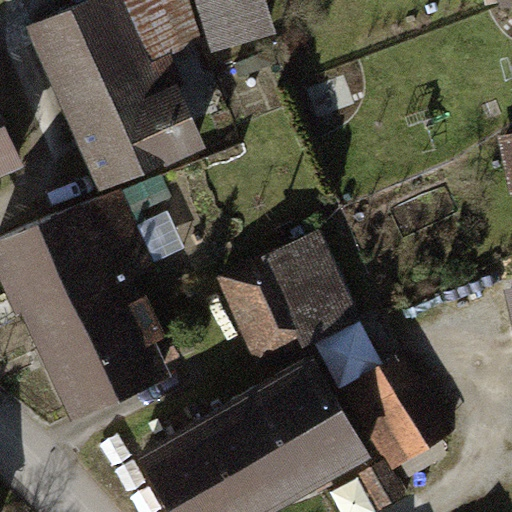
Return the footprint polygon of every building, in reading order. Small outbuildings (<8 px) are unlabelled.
[(89,0),(20,30),(86,188),(193,152),(163,88),(148,93),(138,70),(202,48),(208,63),(261,48),(248,0),(89,0)] [(511,130),(498,134),(509,195),(511,194),(511,130)] [(114,187),(0,235),(0,296),(53,421),(157,377),(116,282),(149,268),(114,187)] [(310,230),(215,273),(256,363),(350,320),(310,230)] [(511,294),(500,297),(511,363),(511,294)] [(394,349),(335,389),(392,471),(450,431),(394,349)] [(294,363),(121,455),(151,511),(254,511),(347,463),(294,363)]
